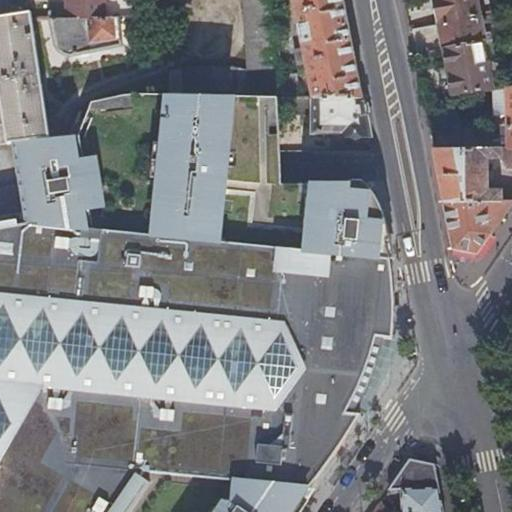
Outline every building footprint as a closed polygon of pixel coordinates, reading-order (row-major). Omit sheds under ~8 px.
[(0,0),(0,19),(15,18),(12,0),(0,0)] [(138,18),(136,0),(70,0),(71,8),(45,10),(46,23),(54,23),(124,19),(138,18)] [(248,0),(254,72),(244,70),(202,72),(175,76),(169,98),(279,98),(271,0),(248,0)] [(307,64),(313,98),(363,98),(344,0),(295,0),(304,49),(295,51),(298,66),(307,64)] [(480,15),(476,0),(434,0),(439,24),(480,15)] [(33,15),(15,18),(0,19),(0,124),(6,126),(9,142),(53,137),(33,15)] [(483,33),(480,15),(439,24),(443,49),(492,39),(491,32),(483,33)] [(126,47),(124,19),(54,23),(60,51),(62,55),(65,57),(69,59),(72,59),(126,47)] [(290,28),(280,28),(282,54),(292,54),(290,28)] [(496,60),(492,39),(443,49),(452,96),(501,89),(500,83),(493,84),(489,61),(496,60)] [(0,511),(322,511),(361,418),(394,341),(393,263),(380,210),(373,210),(367,184),(281,183),(280,144),(279,98),(169,98),(148,98),(126,99),(89,105),(89,115),(87,131),(74,133),(53,137),(9,142),(0,144),(0,511)] [(363,98),(313,98),(314,133),(344,133),(344,134),(371,134),(363,98)] [(82,114),(74,133),(87,131),(89,115),(82,114)] [(465,148),(501,143),(497,127),(464,131),(465,148)] [(511,142),(501,143),(465,148),(433,152),(443,204),(511,191),(511,185),(507,187),(507,186),(493,187),(488,155),(501,153),(511,157),(511,142)] [(493,231),(511,203),(511,191),(443,204),(444,209),(443,209),(453,262),(473,265),(480,254),(483,256),(498,234),(493,231)] [(443,511),(434,464),(410,459),(388,491),(390,492),(400,486),(399,508),(393,511),(380,504),(373,511),(443,511)]
